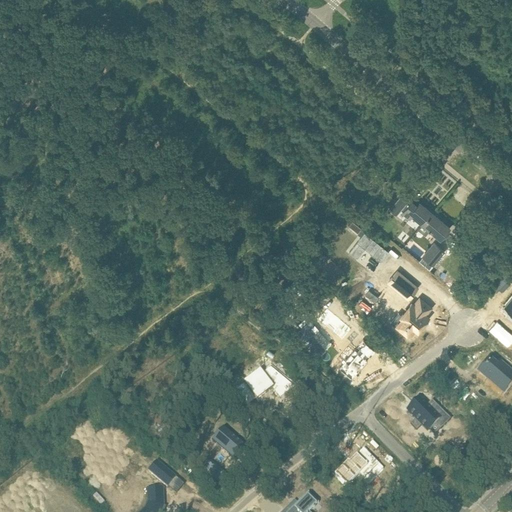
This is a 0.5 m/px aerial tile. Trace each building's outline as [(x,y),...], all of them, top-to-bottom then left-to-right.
[(403,193),(390,209),(397,215),(401,209),(409,200),(410,199),(403,193)] [(409,200),(401,209),(403,211),(402,212),(410,219),(412,216),(422,224),(432,213),(419,202),(417,205),(411,201),(410,202),(409,200)] [(432,213),(422,224),(429,231),(441,240),(450,228),(432,213)] [(445,251),(434,242),(422,257),(433,266),(445,251)] [(388,282),(408,298),(417,288),(397,271),(388,282)] [(403,318),(395,327),(402,332),(404,331),(410,336),(416,329),(418,330),(428,318),(425,315),(431,308),(420,298),(414,305),(412,303),(401,316),(403,318)] [(300,331),(296,336),(311,348),(326,361),(334,352),(318,339),(315,344),(300,331)] [(348,346),(340,356),(344,360),(343,361),(345,363),(340,369),(352,379),(368,360),(367,359),(370,356),(371,357),(377,350),(363,339),(354,350),(353,351),(348,346)] [(511,372),(492,356),(479,372),(487,379),(489,377),(501,387),(507,379),(511,383),(511,382),(511,372)] [(244,384),(235,391),(247,407),(256,400),(257,402),(273,390),(280,399),(295,388),(271,368),(270,368),(272,370),(264,376),(260,371),(243,384),(244,384)] [(416,403),(408,411),(415,419),(410,423),(417,430),(422,425),(426,430),(427,431),(428,430),(435,423),(441,429),(451,420),(432,401),(427,406),(420,399),(416,403)] [(461,408),(454,415),(466,427),(473,420),(461,408)] [(212,440),(212,441),(236,462),(237,462),(235,460),(246,448),(247,450),(248,449),(246,448),(225,429),(223,428),(224,430),(214,442),(212,440)] [(348,462),(334,476),(347,488),(360,475),(364,479),(379,464),(364,448),(349,463),(348,462)] [(157,461),(149,471),(167,487),(168,487),(176,477),(157,461)] [(212,477),(217,471),(210,465),(205,471),(212,477)] [(145,509),(142,511),(160,511),(163,506),(163,505),(163,489),(148,490),(148,503),(145,509)] [(309,511),(319,503),(313,497),(308,492),(304,496),(297,503),(291,510),(289,511),(309,511)]
